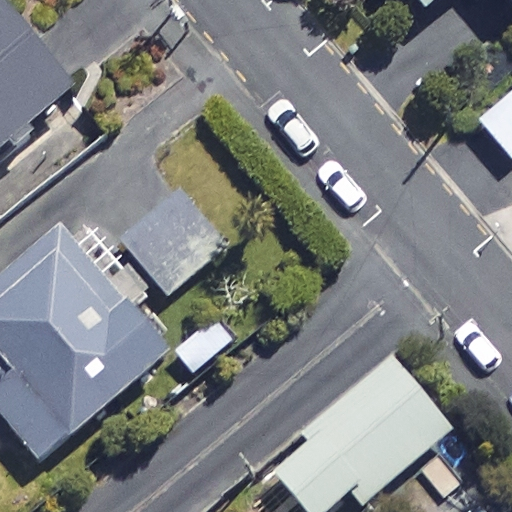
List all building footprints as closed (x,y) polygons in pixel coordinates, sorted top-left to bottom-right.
[(511,0),(419,0),(437,22),(462,0),(511,0)] [(0,170),(90,99),(15,3),(0,14),(0,170)] [(511,105),(485,128),(511,161),(511,105)] [(230,255),(185,202),(130,247),(175,301),(230,255)] [(179,369),(76,238),(0,297),(0,385),(7,395),(0,399),(0,411),(47,472),(179,369)] [(316,454),(279,484),(302,511),(351,511),(359,506),(364,511),(377,511),(462,441),(397,362),(304,439),(316,454)]
